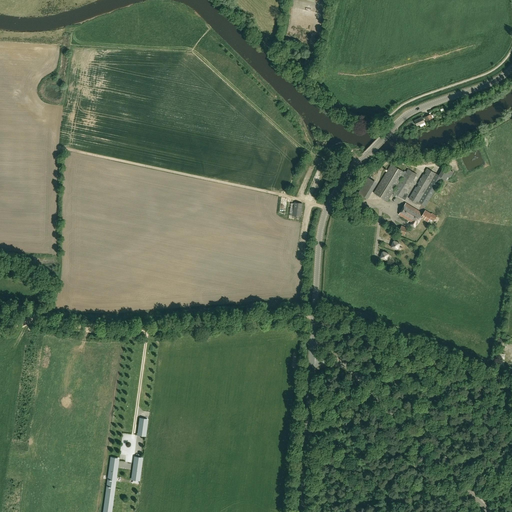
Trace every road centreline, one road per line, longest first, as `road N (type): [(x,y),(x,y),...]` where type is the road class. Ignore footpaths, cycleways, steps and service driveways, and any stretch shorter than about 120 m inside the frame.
road 1 (secondary): [(312,363),(320,229),(333,193),(411,112),(511,68)]
road 2 (track): [(309,202),(57,147)]
road 3 (track): [(49,321),(113,331),(297,314)]
road 4 (unclassified): [(477,499),(350,370),(312,363)]
road 5 (secondary): [(303,511),(312,363)]
